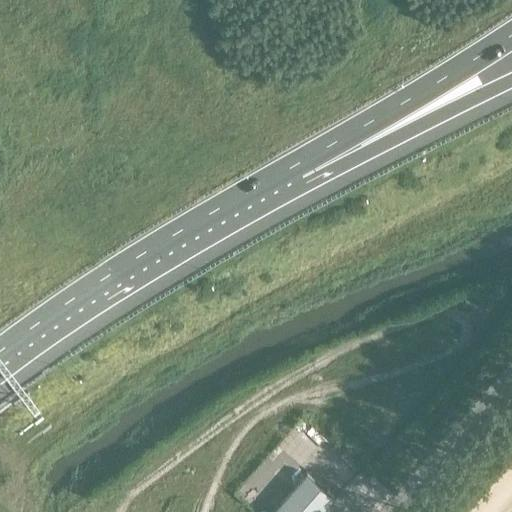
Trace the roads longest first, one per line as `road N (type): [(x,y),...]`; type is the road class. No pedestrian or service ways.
road 1 (motorway): [(0,356),(145,258),(297,171)]
road 2 (motorway): [(297,171),(511,42)]
road 3 (motorway): [(297,171),(511,81)]
